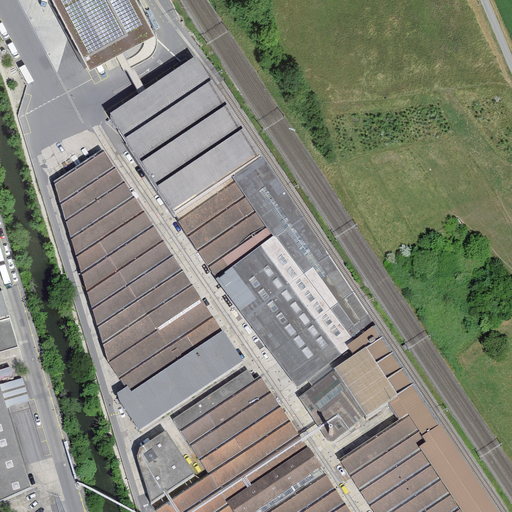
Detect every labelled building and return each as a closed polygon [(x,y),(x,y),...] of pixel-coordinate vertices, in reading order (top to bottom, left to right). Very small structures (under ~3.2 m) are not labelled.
[(49,0),(85,69),(152,34),(134,0),(49,0)] [(331,377),(380,345),(196,66),(110,123),(297,400),(331,377)] [(243,369),(102,157),(54,189),(108,370),(125,397),(116,403),(139,437),(243,369)] [(0,350),(17,345),(0,288),(0,350)] [(331,377),(364,426),(390,410),(404,430),(427,415),(380,345),(331,377)] [(331,377),(297,400),(330,449),(364,426),(331,377)] [(277,511),(325,480),(257,378),(177,430),(209,478),(157,511),(277,511)] [(30,491),(0,391),(0,502),(0,503),(30,491)] [(344,470),(372,511),(491,511),(427,415),(404,430),(374,450),(344,470)] [(194,480),(166,437),(139,455),(135,462),(149,509),(194,480)] [(44,446),(27,449),(30,461),(47,458),(44,446)] [(346,511),(325,480),(277,511),(346,511)]
